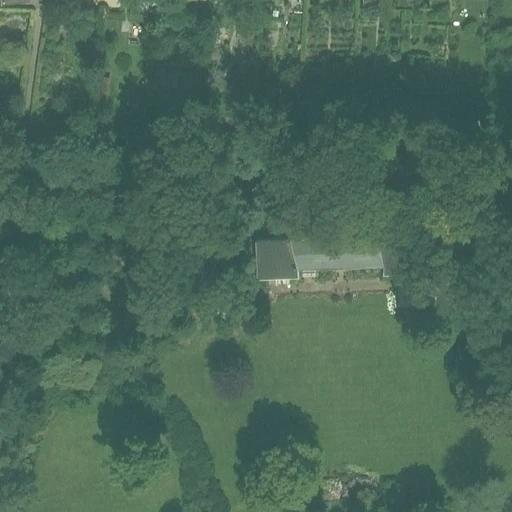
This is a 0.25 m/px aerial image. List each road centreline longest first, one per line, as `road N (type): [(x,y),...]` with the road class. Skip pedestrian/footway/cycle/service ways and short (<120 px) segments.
road 1 (track): [(511,242),(484,245),(458,270),(427,283),(0,302)]
road 2 (residential): [(511,170),(0,187)]
